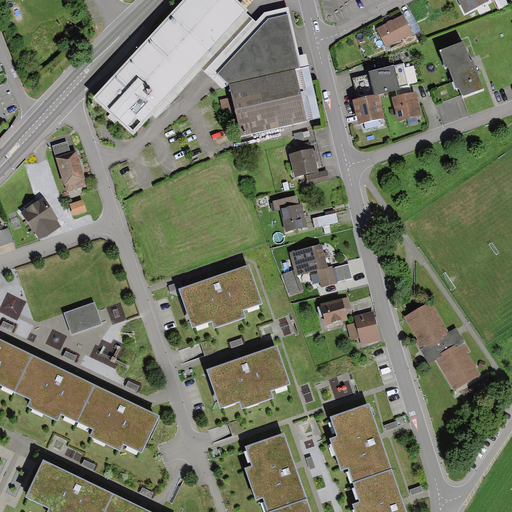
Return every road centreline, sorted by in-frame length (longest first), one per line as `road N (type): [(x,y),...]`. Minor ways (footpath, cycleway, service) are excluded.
road 1 (residential): [(347,165),(441,504)]
road 2 (residential): [(205,448),(115,225)]
road 3 (residential): [(347,165),(511,108)]
road 4 (residential): [(115,225),(79,122),(60,99)]
road 5 (secondary): [(60,99),(155,0)]
road 6 (residential): [(316,41),(347,165)]
road 7 (residential): [(0,260),(115,225)]
